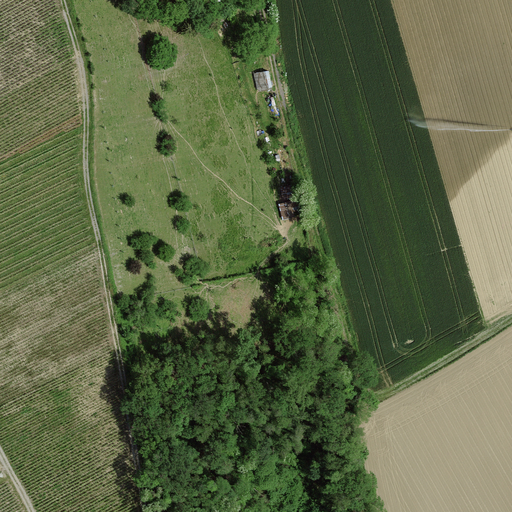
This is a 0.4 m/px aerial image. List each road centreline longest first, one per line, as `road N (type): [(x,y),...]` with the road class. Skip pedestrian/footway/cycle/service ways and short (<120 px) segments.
road 1 (track): [(144,511),(86,178),(82,79),(63,0)]
road 2 (track): [(260,0),(349,347)]
road 3 (track): [(372,396),(511,318)]
